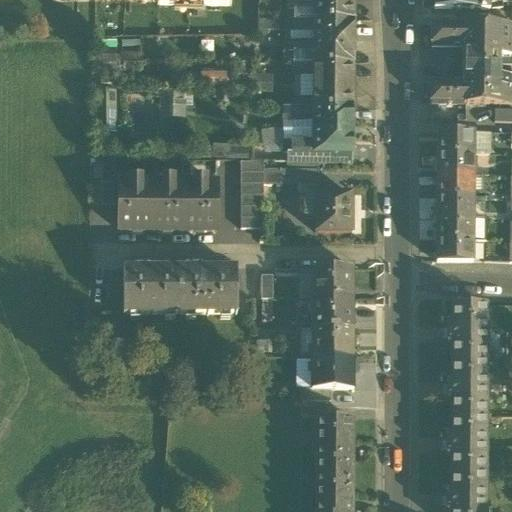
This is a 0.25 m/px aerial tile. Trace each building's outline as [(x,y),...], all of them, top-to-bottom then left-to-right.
[(284,0),(284,8),(301,8),(300,0),(284,0)] [(314,0),(314,13),(315,22),(352,22),(351,0),(314,0)] [(475,4),(474,0),(433,0),(434,10),(475,11),(475,4)] [(292,22),(315,22),(314,13),(292,13),(292,22)] [(292,32),(314,32),(315,22),(292,22),(292,32)] [(314,48),(314,56),(314,66),(351,66),(352,22),(315,22),(314,32),(314,48)] [(431,48),(463,48),(464,48),(464,47),(464,26),(432,26),(431,48)] [(464,26),(464,47),(497,47),(497,45),(497,36),(497,27),(464,26)] [(511,26),(497,27),(497,36),(511,36),(511,26)] [(511,36),(497,36),(497,45),(511,45),(511,36)] [(511,55),(511,45),(497,45),(497,47),(498,47),(498,55),(511,55)] [(498,47),(497,47),(464,47),(464,48),(463,48),(463,66),(498,67),(498,55),(498,47)] [(142,53),(120,54),(120,73),(142,72),(142,53)] [(292,66),(314,66),(314,56),(292,56),(292,66)] [(292,76),(314,76),(314,66),(292,66),(292,76)] [(314,76),(314,100),(314,110),(351,110),(351,66),(314,66),(314,76)] [(464,85),(464,86),(497,86),(498,86),(498,78),(498,67),(463,66),(463,85),(464,85)] [(170,76),(170,88),(197,88),(197,76),(170,76)] [(200,76),(200,88),(226,88),(226,76),(200,76)] [(273,77),(255,77),(254,96),(272,96),(273,77)] [(497,86),(497,88),(511,87),(511,78),(498,78),(498,86),(497,86)] [(431,106),(464,106),(464,86),(464,85),(463,85),(431,84),(431,106)] [(497,88),(497,86),(464,86),(464,106),(497,106),(497,97),(497,88)] [(105,146),(114,146),(114,87),(104,87),(105,94),(96,94),(96,108),(105,108),(105,124),(98,124),(98,135),(105,135),(105,146)] [(511,87),(497,88),(497,97),(511,96),(511,87)] [(218,103),(227,103),(227,92),(219,91),(218,103)] [(162,104),(181,104),(181,92),(162,92),(162,104)] [(511,106),(511,96),(497,97),(497,106),(511,106)] [(292,110),(314,110),(314,100),(292,100),(292,110)] [(182,120),(181,104),(162,104),(162,120),(182,120)] [(292,119),(313,119),(314,110),(292,110),(292,119)] [(313,119),(313,144),(313,154),(313,155),(351,155),(351,110),(314,110),(313,119)] [(495,125),(511,126),(511,114),(511,113),(495,112),(495,125)] [(437,134),(437,156),(472,156),(472,134),(437,134)] [(160,146),(161,153),(174,152),(173,145),(170,142),(165,142),(160,146)] [(292,154),(313,154),(313,144),(292,144),(292,154)] [(213,160),(228,160),(228,148),(214,147),(213,160)] [(228,160),(252,161),(252,149),(228,148),(228,160)] [(292,164),(313,164),(313,155),(313,154),(292,154),(292,164)] [(437,156),(437,177),(472,177),(472,156),(437,156)] [(239,164),(239,197),(263,197),(263,164),(239,164)] [(306,183),(320,183),(320,169),(278,168),(278,182),(306,183)] [(437,177),(437,199),(472,199),(472,177),(437,177)] [(305,195),(319,195),(320,183),(306,183),(305,195)] [(90,207),(113,208),(113,184),(91,184),(90,207)] [(118,232),(151,232),(151,185),(142,185),(128,184),(119,184),(118,232)] [(160,185),(151,185),(151,232),(183,233),(183,185),(174,185),(160,185)] [(192,185),(183,185),(183,233),(215,233),(215,185),(206,185),(192,185)] [(315,234),(352,233),(352,195),(319,195),(305,195),(306,217),(315,217),(315,234)] [(263,231),(263,197),(239,197),(240,231),(263,231)] [(437,199),(437,220),(472,220),(472,199),(437,199)] [(437,220),(436,242),(472,242),(472,220),(437,220)] [(471,263),(472,242),(436,242),(436,263),(471,263)] [(234,317),(237,317),(236,270),(234,270),(234,272),(182,272),(182,270),(179,270),(179,272),(125,273),(125,270),(123,270),(123,317),(125,317),(125,315),(151,315),(151,317),(153,317),(153,315),(180,315),(180,317),(182,317),(182,315),(206,315),(206,317),(209,317),(209,315),(234,315),(234,317)] [(311,271),(311,301),(351,301),(351,271),(311,271)] [(260,301),(272,301),(272,278),(260,278),(260,301)] [(351,331),(351,301),(311,301),(311,331),(351,331)] [(449,511),(484,511),(485,307),(451,306),(451,329),(447,329),(447,341),(451,341),(451,385),(447,385),(447,397),(451,397),(450,441),(446,441),(446,453),(450,453),(450,497),(446,497),(446,509),(450,509),(449,511)] [(351,360),(351,331),(311,331),(312,361),(351,360)] [(351,391),(351,360),(312,361),(312,391),(330,391),(351,391)] [(299,404),(331,406),(330,391),(312,391),(298,391),(299,404)] [(315,422),(315,511),(351,511),(351,494),(350,494),(350,460),(351,460),(351,440),(350,440),(351,422),(315,422)]
